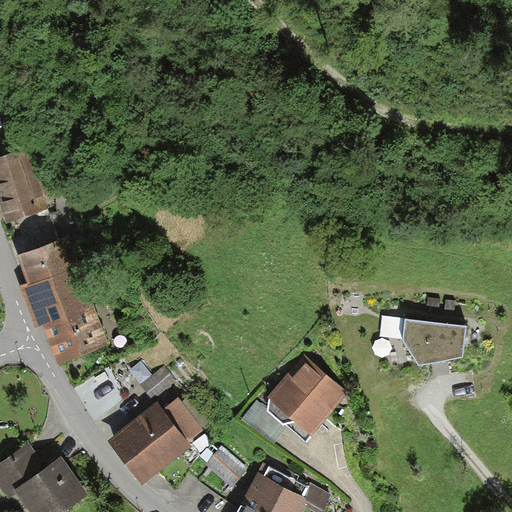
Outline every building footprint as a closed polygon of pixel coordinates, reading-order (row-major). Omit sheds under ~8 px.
[(0,152),(0,203),(5,218),(47,205),(27,144),(0,152)] [(65,231),(18,251),(29,277),(20,281),(38,323),(43,321),(46,328),(59,359),(110,338),(65,231)] [(466,320),(406,312),(403,335),(417,357),(462,349),(466,320)] [(268,407),(307,440),(321,427),(317,423),(347,392),(308,354),(272,391),(268,407)] [(165,366),(142,382),(152,396),(175,381),(165,366)] [(110,433),(143,478),(195,441),(190,435),(202,427),(178,394),(165,403),(160,396),(110,433)] [(58,511),(90,491),(62,449),(50,457),(36,436),(0,459),(0,485),(8,497),(19,490),(33,511),(58,511)] [(223,442),(205,462),(228,482),(245,462),(223,442)] [(259,467),(235,511),(300,511),(310,493),(259,467)]
